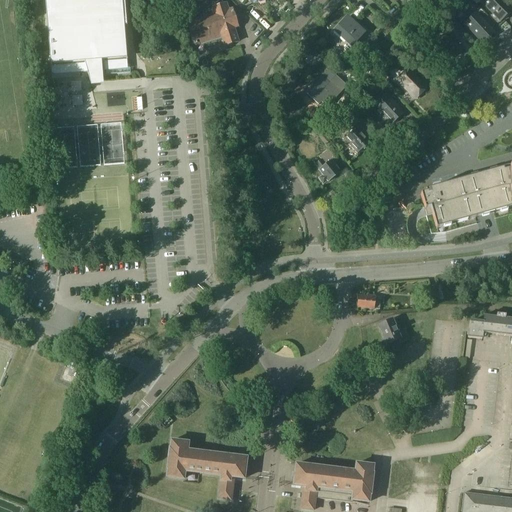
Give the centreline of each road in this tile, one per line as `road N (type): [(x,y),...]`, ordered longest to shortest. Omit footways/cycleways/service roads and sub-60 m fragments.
road 1 (residential): [(317,277),(311,215),(258,113),(255,90),(261,65),(318,0)]
road 2 (residential): [(361,178),(401,157),(511,46)]
road 3 (residential): [(317,277),(511,259)]
road 4 (residential): [(165,380),(248,295),(317,277)]
road 5 (unclassified): [(0,310),(165,380)]
road 6 (residential): [(75,511),(107,445),(165,380)]
